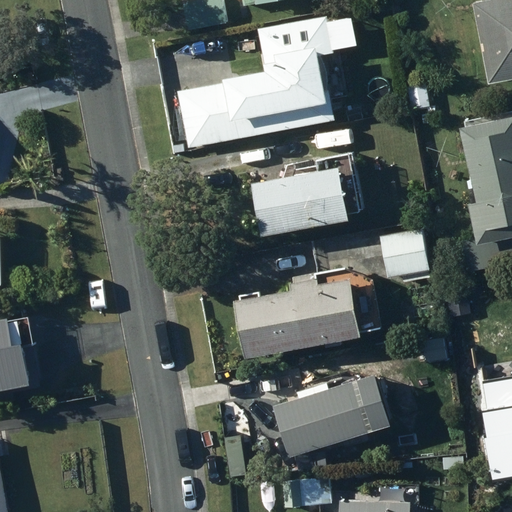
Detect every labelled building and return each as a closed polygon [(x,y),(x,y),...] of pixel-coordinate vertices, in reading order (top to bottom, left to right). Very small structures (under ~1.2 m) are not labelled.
[(229,0),(187,0),(193,29),(233,21),(229,0)] [(511,0),(489,0),(485,1),(500,82),(511,79),(511,0)] [(267,26),(275,68),(239,75),(239,80),(184,90),(194,147),(345,118),(332,51),(344,48),(337,13),(267,26)] [(431,81),(412,86),(417,108),(436,103),(431,81)] [(511,111),(471,120),(488,201),(480,202),(487,235),(462,241),(469,272),(511,262),(511,111)] [(365,209),(375,207),(363,149),(331,156),(333,167),(267,181),(277,233),(366,215),(365,209)] [(431,226),(389,233),(396,276),(420,272),(422,281),(438,278),(436,269),(438,268),(431,226)] [(257,333),(250,334),(253,351),(257,350),(259,356),(377,333),(376,325),(381,324),(370,267),(355,270),(353,262),(324,268),(322,258),(304,261),(308,279),(302,281),(303,289),(250,299),(257,333)] [(0,397),(13,396),(12,388),(47,382),(40,340),(30,341),(26,317),(0,320),(0,397)] [(312,396),(288,403),(304,453),(406,422),(391,371),(400,368),(393,347),(386,350),(388,359),(377,363),(380,374),(343,386),(341,379),(310,389),(312,396)] [(478,417),(479,435),(486,435),(487,456),(511,454),(511,392),(483,395),(485,417),(478,417)] [(422,434),(401,436),(402,447),(423,445),(422,434)] [(2,437),(0,437),(0,511),(13,511),(17,511),(2,437)] [(307,483),(309,501),(324,499),(322,481),(307,483)] [(511,511),(511,493),(511,492),(496,499),(502,511),(511,511)] [(348,498),(347,511),(418,511),(419,501),(348,498)]
